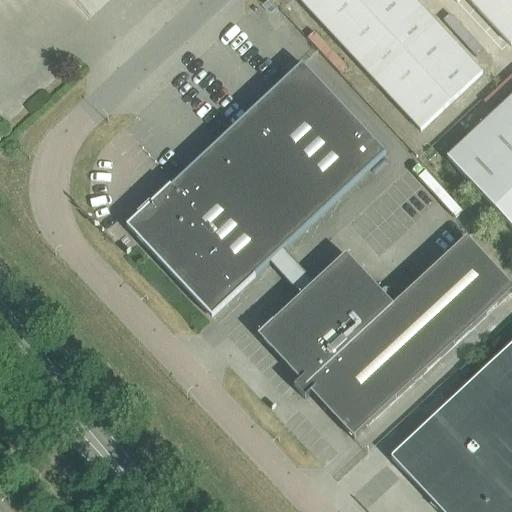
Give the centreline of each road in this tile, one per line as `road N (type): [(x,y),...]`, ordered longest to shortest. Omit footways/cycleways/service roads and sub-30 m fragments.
road 1 (unclassified): [(313,511),(60,239),(49,212),(53,161),(69,133),(214,0)]
road 2 (unknown): [(256,0),(386,129),(397,152),(394,170),(318,239)]
road 3 (unknown): [(307,504),(511,312)]
road 4 (tertiary): [(98,446),(0,318)]
road 5 (tertiary): [(0,350),(98,446)]
